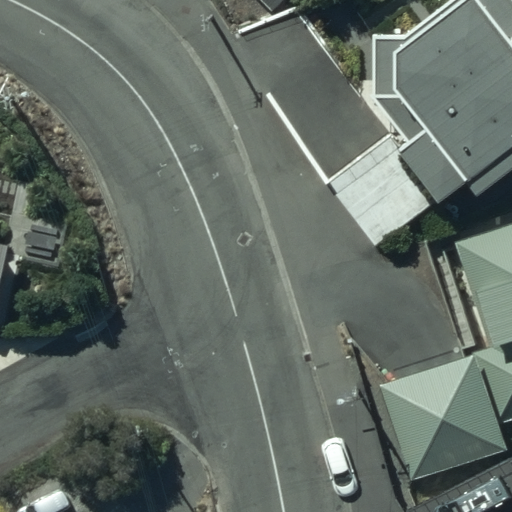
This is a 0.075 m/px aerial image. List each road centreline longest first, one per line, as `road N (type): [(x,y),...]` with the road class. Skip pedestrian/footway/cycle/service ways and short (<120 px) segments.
road 1 (unclassified): [(7,0),(60,24),(117,73),(165,138),(234,309)]
road 2 (residential): [(0,437),(234,309)]
road 3 (unclassified): [(234,309),(283,511)]
